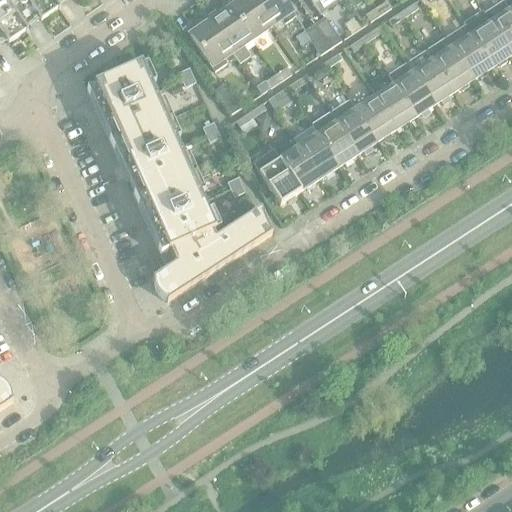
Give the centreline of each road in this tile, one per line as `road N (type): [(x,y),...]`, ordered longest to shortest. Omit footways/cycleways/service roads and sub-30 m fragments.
road 1 (secondary): [(511,205),(39,511)]
road 2 (residential): [(511,110),(187,321),(141,331)]
road 3 (residential): [(141,331),(37,100)]
road 4 (residential): [(37,100),(48,70),(152,0)]
